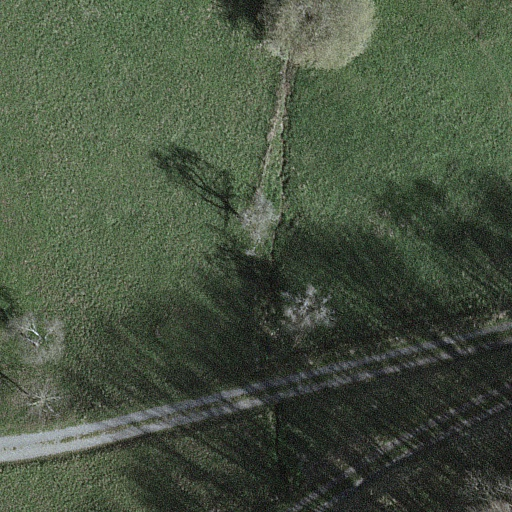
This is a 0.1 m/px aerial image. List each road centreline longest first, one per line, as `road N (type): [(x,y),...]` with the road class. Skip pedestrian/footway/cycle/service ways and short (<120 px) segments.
road 1 (track): [(0,449),(511,325)]
road 2 (track): [(511,385),(288,511)]
